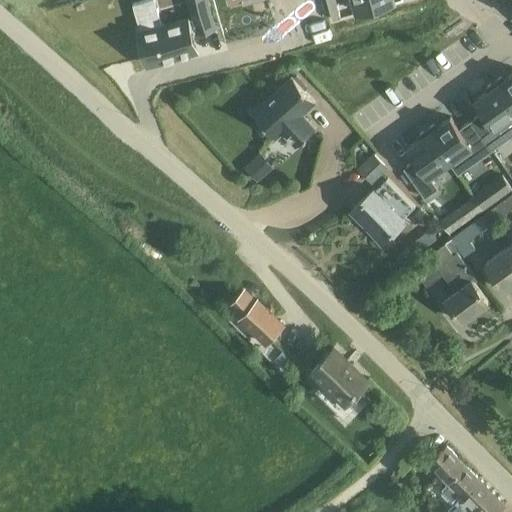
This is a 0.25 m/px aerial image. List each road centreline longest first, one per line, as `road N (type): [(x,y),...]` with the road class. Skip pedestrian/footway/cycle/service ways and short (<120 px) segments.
road 1 (unclassified): [(0,18),(248,232),(511,492)]
road 2 (unknown): [(153,153),(155,130),(140,80),(147,56),(170,38),(293,0)]
road 3 (residential): [(375,140),(507,41)]
road 4 (track): [(437,414),(330,511)]
